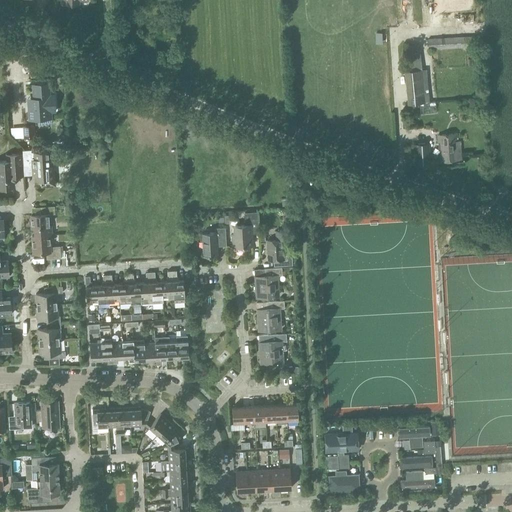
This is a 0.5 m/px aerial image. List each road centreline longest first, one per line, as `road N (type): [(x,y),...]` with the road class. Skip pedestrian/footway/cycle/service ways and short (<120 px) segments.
road 1 (unclassified): [(511,222),(249,129),(110,67)]
road 2 (residential): [(236,387),(245,367),(238,280),(229,270),(20,270)]
road 3 (residential): [(71,382),(170,387),(205,414)]
road 4 (residential): [(382,509),(511,504)]
